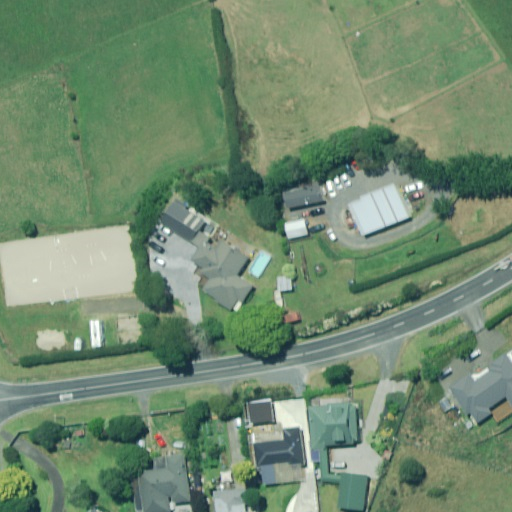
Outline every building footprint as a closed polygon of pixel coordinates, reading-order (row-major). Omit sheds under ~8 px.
[(328,203),(324,185),(290,193),(294,211),(328,203)] [(414,218),(400,186),(354,206),(367,238),(414,218)] [(220,226),(183,202),(168,226),(205,250),(213,238),(220,226)] [(312,236),(308,220),(289,225),(293,240),(312,236)] [(253,259),(225,242),(216,256),(206,249),(197,263),(208,270),(205,274),(215,280),(208,292),(221,300),(219,302),(239,315),(257,287),(241,277),(253,259)] [(296,278),(282,279),(283,292),(297,292),(296,278)] [(181,304),(170,304),(169,320),(181,320),(181,304)] [(454,389),(458,395),(473,416),(476,414),(483,425),(498,415),(495,410),(511,398),(511,352),(491,367),(495,373),(479,383),(474,376),(454,389)] [(452,398),(443,403),(449,414),(459,410),(452,398)] [(360,446),(358,406),(314,408),(317,463),(332,462),(331,447),(360,446)] [(306,464),(302,428),(288,429),(289,442),(260,445),(263,468),(276,467),(278,485),(297,483),(295,465),(306,464)] [(173,475),(173,472),(145,473),(146,511),(174,511),(174,505),(194,504),(193,474),(173,475)] [(371,477),(325,474),(325,484),(345,485),(343,510),(369,511),(371,477)] [(250,511),(247,489),(220,490),(221,511),(250,511)]
